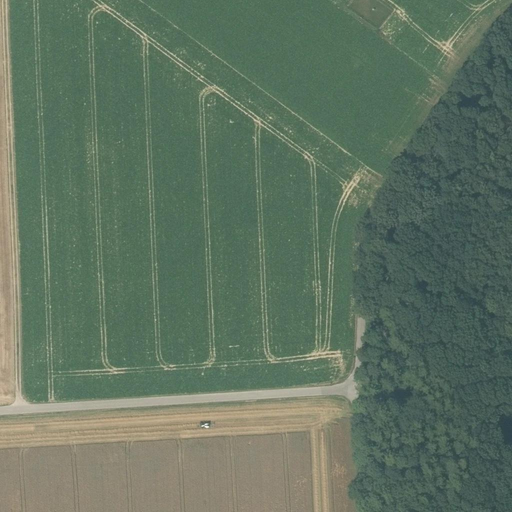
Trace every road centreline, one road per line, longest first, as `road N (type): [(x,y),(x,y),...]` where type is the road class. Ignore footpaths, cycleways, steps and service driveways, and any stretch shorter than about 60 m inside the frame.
road 1 (unclassified): [(0,410),(354,389),(369,223),(511,41)]
road 2 (track): [(8,0),(22,408)]
road 3 (track): [(354,389),(362,511)]
